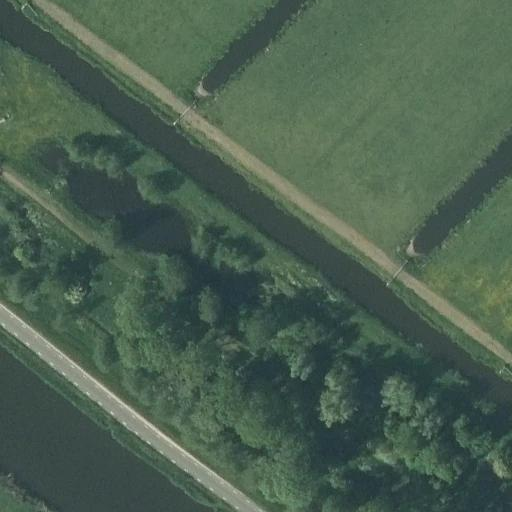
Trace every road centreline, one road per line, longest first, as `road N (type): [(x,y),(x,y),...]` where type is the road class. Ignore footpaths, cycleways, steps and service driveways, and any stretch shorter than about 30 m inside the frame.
road 1 (track): [(37,0),(511,359)]
road 2 (unclassified): [(255,511),(0,314)]
